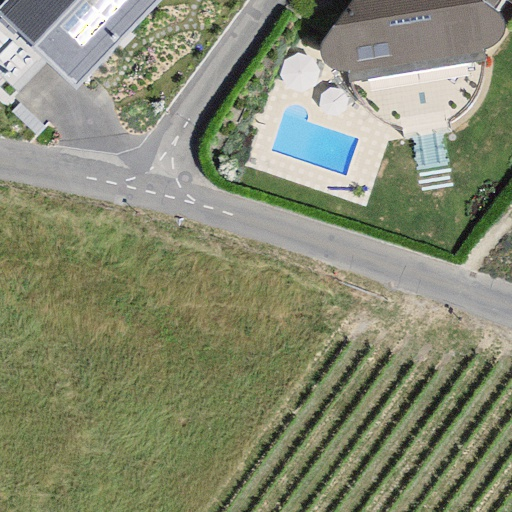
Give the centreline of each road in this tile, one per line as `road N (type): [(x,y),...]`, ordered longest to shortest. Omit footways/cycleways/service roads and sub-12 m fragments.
road 1 (residential): [(150,185),(511,312)]
road 2 (residential): [(150,185),(266,0)]
road 3 (residential): [(0,160),(150,185)]
